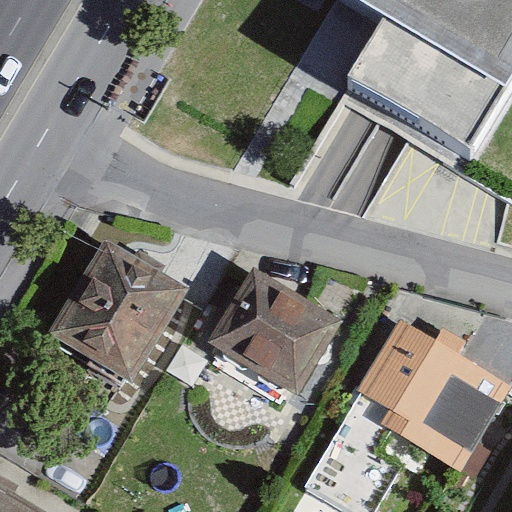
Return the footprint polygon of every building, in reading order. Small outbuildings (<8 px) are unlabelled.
[(511,95),(511,0),(332,0),(327,10),(341,18),(381,41),(344,99),(362,110),(465,174),(511,95)] [(176,295),(105,251),(53,335),(124,379),(176,295)] [(329,328),(253,282),(218,341),(294,387),(329,328)] [(504,392),(403,330),(302,491),(337,511),(395,511),(413,485),(380,465),(399,435),(457,469),(504,392)] [(20,511),(0,499),(0,511),(20,511)]
